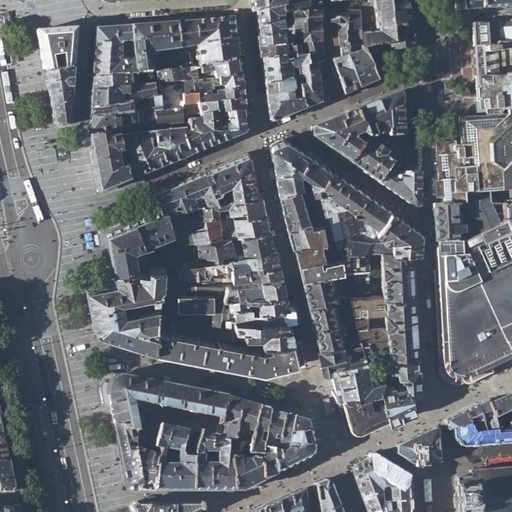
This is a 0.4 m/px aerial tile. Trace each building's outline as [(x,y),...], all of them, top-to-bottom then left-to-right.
[(249,0),(251,11),(255,11),(281,7),(281,0),(249,0)] [(281,0),(281,7),(282,9),(319,9),(320,0),(281,0)] [(361,32),(369,49),(390,44),(394,43),(393,24),(411,23),(410,11),(405,0),(366,0),(367,1),(373,1),(376,31),(361,32)] [(511,0),(451,0),(453,8),(454,10),(511,4),(511,0)] [(255,11),(259,35),(285,32),(285,28),(284,22),(282,9),(281,7),(255,11)] [(292,27),(293,31),(300,31),(304,53),(306,65),(317,63),(324,61),(319,42),(318,25),(319,9),(282,9),(284,22),(291,21),(292,27)] [(329,9),(329,21),(335,22),(345,22),(345,31),(360,28),(359,11),(358,10),(329,9)] [(232,16),(179,22),(180,46),(181,47),(196,45),(198,53),(194,53),(196,60),(199,59),(200,65),(239,57),(236,37),(236,34),(234,34),(232,16)] [(511,18),(484,20),(484,21),(493,51),(497,49),(507,48),(507,44),(511,43),(511,18)] [(329,21),(332,54),(339,51),(335,22),(329,21)] [(472,46),(480,46),(479,40),(477,40),(476,26),(478,26),(478,21),(471,22),(472,46)] [(479,22),(478,21),(478,26),(476,26),(477,40),(479,40),(480,46),(481,46),(481,45),(485,44),(486,50),(487,51),(493,51),(484,21),(479,22)] [(96,27),(92,77),(132,73),(136,73),(177,69),(182,68),(190,67),(189,59),(189,53),(181,47),(180,46),(179,22),(96,27)] [(345,93),(360,86),(353,70),(347,55),(348,54),(347,38),(345,38),(345,31),(345,22),(335,22),(339,51),(332,54),(332,59),(345,93)] [(411,25),(411,23),(393,24),(394,43),(390,44),(391,48),(392,50),(413,48),(413,42),(412,36),(411,25)] [(294,45),(293,31),(292,27),(285,28),(285,32),(259,35),(256,36),(259,57),(261,57),(294,55),(299,54),(298,44),(294,45)] [(46,69),(71,66),(72,65),(73,65),(75,53),(77,28),(55,29),(36,30),(41,56),(43,68),(46,67),(46,69)] [(361,32),(360,28),(345,31),(345,38),(347,38),(348,54),(347,55),(353,70),(360,86),(377,79),(370,53),(369,49),(361,32)] [(376,52),(391,48),(390,44),(369,49),(370,53),(376,52)] [(319,101),(317,63),(306,65),(304,53),(299,54),(294,55),(295,80),(298,79),(299,85),(296,85),(296,90),(299,97),(304,107),(319,101)] [(261,57),(264,83),(295,80),(294,55),(261,57)] [(241,73),(239,57),(200,65),(201,72),(213,71),(215,77),(241,73)] [(54,124),(57,126),(66,125),(68,122),(73,68),(71,66),(46,69),(44,72),(54,124)] [(193,90),(192,80),(198,79),(196,67),(190,67),(182,68),(182,71),(178,72),(177,69),(136,73),(138,85),(153,83),(182,80),(183,94),(191,94),(190,90),(193,90)] [(485,111),(491,110),(491,73),(498,69),(489,69),(489,74),(483,75),(482,74),(483,81),(481,81),(483,108),(485,108),(485,111)] [(491,110),(506,108),(511,107),(511,81),(508,82),(508,83),(500,84),(499,84),(498,74),(498,69),(491,73),(491,110)] [(92,77),(91,90),(126,86),(133,85),(132,73),(92,77)] [(243,85),(241,73),(215,77),(212,77),(213,90),(220,89),(219,84),(224,84),(225,88),(243,85)] [(508,73),(498,74),(499,84),(500,84),(508,83),(508,82),(508,73)] [(477,109),(483,108),(481,81),(483,81),(482,74),(475,74),(477,109)] [(198,79),(192,80),(193,90),(194,92),(213,90),(212,77),(198,79)] [(264,83),(266,94),(296,90),(296,85),(295,80),(264,83)] [(89,107),(89,116),(119,114),(134,110),(143,109),(144,109),(143,104),(134,105),(133,101),(149,98),(151,108),(153,107),(161,106),(160,94),(155,95),(153,83),(138,85),(133,85),(126,86),(130,101),(118,104),(118,103),(99,108),(89,107)] [(246,108),(243,85),(225,88),(220,89),(213,90),(194,92),(194,94),(191,94),(183,94),(182,95),(183,104),(185,104),(194,102),(193,101),(196,100),(196,102),(198,108),(186,109),(187,115),(200,114),(216,111),(246,108)] [(91,90),(89,107),(99,108),(118,103),(118,104),(130,101),(126,86),(91,90)] [(266,94),(267,104),(299,97),(296,90),(266,94)] [(397,91),(355,108),(367,136),(387,149),(391,152),(395,158),(393,159),(386,169),(401,170),(402,139),(403,139),(400,93),(397,91)] [(272,120),(304,107),(299,97),(267,104),(269,119),(272,120)] [(162,110),(161,106),(153,107),(156,125),(183,123),(181,108),(162,110)] [(146,126),(156,125),(153,107),(151,108),(144,109),(143,109),(146,126)] [(511,107),(506,108),(506,112),(478,114),(469,115),(462,123),(462,129),(462,144),(459,144),(461,203),(482,203),(481,191),(511,188),(511,107)] [(246,108),(216,111),(217,128),(224,128),(224,130),(246,130),(246,108)] [(310,135),(349,162),(367,136),(355,108),(312,126),(310,135)] [(136,127),(146,126),(143,109),(134,110),(136,127)] [(106,132),(136,127),(134,110),(119,114),(89,116),(87,134),(106,132)] [(188,131),(183,132),(181,134),(190,154),(244,132),(246,130),(224,130),(224,128),(217,128),(216,111),(200,114),(200,119),(187,120),(188,131)] [(190,154),(181,134),(183,132),(184,131),(183,128),(88,138),(98,191),(113,185),(190,154)] [(349,162),(378,181),(386,169),(393,159),(384,153),(387,149),(367,136),(349,162)] [(270,145),(277,191),(302,184),(300,180),(299,176),(302,173),(309,178),(310,182),(320,180),(328,167),(285,138),(282,138),(271,142),(270,145)] [(421,139),(403,139),(402,139),(401,170),(420,171),(421,139)] [(440,198),(440,203),(456,203),(461,203),(459,144),(457,145),(457,142),(434,143),(437,198),(440,198)] [(387,149),(384,153),(393,159),(395,158),(391,152),(387,149)] [(247,152),(205,169),(217,200),(256,193),(257,193),(250,154),(247,152)] [(390,209),(328,167),(320,180),(310,182),(320,223),(326,246),(337,244),(338,249),(362,250),(370,239),(342,238),(334,202),(338,199),(378,227),(390,209)] [(155,189),(163,208),(164,207),(164,208),(167,207),(167,208),(186,205),(217,200),(205,169),(155,189)] [(419,205),(420,171),(401,170),(386,169),(378,181),(415,207),(419,205)] [(277,191),(291,244),(314,239),(312,232),(310,225),(320,223),(310,182),(302,184),(277,191)] [(261,192),(257,193),(256,193),(217,200),(186,205),(188,217),(190,216),(190,217),(193,217),(192,212),(196,212),(195,208),(198,207),(199,216),(218,213),(216,204),(229,202),(231,210),(232,210),(245,208),(246,213),(256,213),(265,211),(261,192)] [(378,227),(338,199),(334,202),(342,238),(370,239),(378,227)] [(511,202),(503,204),(503,210),(503,222),(501,223),(462,240),(458,241),(435,242),(437,263),(443,365),(443,367),(445,370),(447,373),(449,375),(451,376),(453,377),(456,378),(460,378),(462,378),(465,377),(511,354),(511,202)] [(434,242),(435,242),(458,241),(458,236),(462,236),(462,235),(462,233),(463,232),(463,225),(458,225),(458,218),(457,218),(456,203),(440,203),(432,203),(434,242)] [(456,203),(457,218),(458,218),(466,218),(467,235),(462,235),(462,236),(458,236),(458,241),(462,240),(501,223),(497,213),(501,212),(501,211),(503,210),(503,204),(502,203),(482,203),(461,203),(456,203)] [(167,208),(170,220),(188,217),(186,205),(167,208)] [(163,208),(134,220),(143,241),(144,243),(151,241),(150,239),(172,230),(170,220),(167,208),(167,207),(164,208),(164,207),(163,208)] [(418,228),(390,209),(378,227),(370,239),(362,250),(338,249),(338,251),(340,268),(341,270),(354,270),(368,270),(369,251),(380,251),(410,251),(411,251),(418,252),(419,232),(418,229),(418,228)] [(268,227),(265,211),(256,213),(246,213),(233,216),(237,234),(270,228),(269,227),(268,227)] [(218,213),(199,216),(193,217),(190,217),(192,228),(191,228),(191,231),(193,231),(194,242),(197,242),(222,239),(219,227),(221,227),(218,213)] [(170,220),(172,230),(173,231),(191,228),(192,228),(190,217),(190,216),(188,217),(170,220)] [(106,231),(114,271),(132,271),(131,267),(135,267),(133,257),(134,257),(131,246),(143,241),(134,220),(106,231)] [(293,245),(297,261),(338,251),(338,249),(337,244),(326,246),(320,223),(310,225),(312,232),(314,239),(291,244),(291,245),(293,245)] [(275,247),(270,228),(237,234),(232,235),(232,237),(222,239),(197,242),(199,256),(234,251),(232,245),(241,243),(244,253),(275,247)] [(281,269),(275,247),(244,253),(231,255),(232,266),(234,278),(251,275),(259,277),(282,274),(281,269)] [(148,265),(164,265),(175,264),(175,263),(181,262),(179,250),(146,255),(148,265)] [(297,261),(300,275),(330,270),(340,268),(338,251),(297,261)] [(413,294),(411,251),(410,251),(380,251),(383,295),(413,294)] [(132,271),(137,271),(137,266),(148,265),(146,255),(146,254),(134,257),(133,257),(135,267),(131,267),(132,271)] [(232,266),(231,255),(181,262),(175,263),(175,264),(176,272),(190,276),(208,274),(213,269),(232,266)] [(114,271),(116,282),(86,288),(94,329),(98,332),(154,350),(156,332),(151,331),(152,327),(156,328),(157,321),(156,321),(156,309),(158,309),(160,286),(161,286),(161,285),(162,285),(164,265),(148,265),(137,266),(137,271),(132,271),(114,271)] [(300,275),(307,305),(337,297),(330,270),(300,275)] [(368,270),(354,270),(356,297),(370,296),(368,270)] [(285,292),(282,274),(259,277),(260,281),(262,294),(285,292)] [(262,294),(260,281),(243,283),(245,296),(262,294)] [(288,305),(285,292),(262,294),(245,296),(243,283),(227,285),(224,298),(228,298),(228,308),(234,308),(258,307),(288,305)] [(296,362),(292,341),(291,340),(269,340),(269,342),(271,347),(263,350),(167,331),(170,316),(169,315),(170,311),(213,310),(211,317),(213,317),(216,311),(221,310),(224,298),(227,285),(162,285),(161,285),(161,286),(160,286),(158,309),(156,309),(156,321),(157,321),(156,328),(156,332),(154,350),(263,370),(296,362)] [(370,296),(356,297),(349,297),(360,340),(364,358),(365,358),(389,357),(416,355),(413,294),(383,295),(370,296)] [(307,305),(318,347),(360,340),(349,297),(337,297),(307,305)] [(289,316),(288,305),(258,307),(234,308),(234,318),(265,318),(289,316)] [(220,326),(221,317),(221,310),(216,311),(213,317),(211,317),(210,323),(220,326)] [(290,327),(289,316),(265,318),(234,318),(221,317),(220,326),(219,337),(225,339),(261,340),(261,342),(269,342),(269,340),(291,340),(294,340),(290,327)] [(219,337),(220,326),(210,323),(208,335),(217,337),(216,338),(219,339),(219,337)] [(323,371),(333,368),(365,361),(365,358),(364,358),(360,340),(318,347),(323,371)] [(417,366),(416,355),(389,357),(390,367),(397,368),(417,366)] [(333,368),(340,394),(352,392),(360,393),(379,389),(375,378),(369,380),(365,361),(333,368)] [(419,401),(417,366),(397,368),(397,373),(402,374),(404,382),(406,382),(408,390),(409,390),(412,404),(419,401)] [(413,409),(412,404),(409,390),(408,390),(406,382),(404,382),(402,374),(397,373),(397,368),(390,367),(378,369),(379,377),(375,378),(379,389),(381,389),(388,416),(389,420),(413,409)] [(194,451),(200,428),(210,432),(213,420),(219,422),(226,394),(123,374),(120,374),(117,375),(114,376),(111,378),(109,380),(108,382),(107,385),(107,388),(113,422),(122,425),(122,427),(135,429),(136,441),(155,445),(161,422),(170,425),(170,424),(170,422),(189,426),(188,428),(181,450),(194,451)] [(360,429),(388,416),(381,389),(379,389),(360,393),(352,392),(340,394),(347,422),(360,429)] [(511,391),(487,403),(491,417),(511,407),(511,391)] [(210,432),(230,437),(239,398),(226,394),(219,422),(213,420),(210,432)] [(247,452),(259,404),(239,398),(230,437),(226,453),(232,455),(247,452)] [(487,403),(485,399),(474,405),(484,429),(491,428),(494,427),(491,417),(487,403)] [(264,444),(270,407),(264,406),(259,404),(247,452),(261,449),(263,449),(264,444)] [(474,405),(472,406),(479,422),(475,423),(479,430),(484,429),(474,405)] [(472,406),(463,410),(468,424),(471,430),(479,430),(475,423),(479,422),(472,406)] [(277,446),(283,411),(270,407),(264,444),(277,446)] [(511,407),(491,417),(494,427),(497,426),(506,423),(511,421),(511,407)] [(446,430),(451,429),(468,424),(463,410),(443,419),(446,430)] [(289,429),(292,414),(283,411),(277,446),(281,447),(285,448),(289,429)] [(300,432),(310,430),(307,419),(292,414),(289,429),(300,432)] [(489,443),(511,441),(511,421),(506,423),(506,430),(497,431),(497,426),(494,427),(491,428),(484,429),(479,430),(471,430),(468,424),(451,429),(452,437),(461,445),(489,443)] [(129,489),(153,489),(157,453),(135,446),(134,441),(136,441),(135,429),(122,427),(122,425),(113,422),(125,486),(129,489)] [(157,453),(153,489),(193,489),(193,454),(183,454),(181,450),(188,428),(170,424),(170,425),(161,422),(155,445),(158,446),(157,453)] [(200,428),(194,451),(194,454),(193,454),(193,489),(235,488),(231,467),(232,457),(232,455),(226,453),(230,437),(210,432),(200,428)] [(394,454),(410,463),(437,461),(435,429),(433,428),(397,445),(395,445),(394,454)] [(276,457),(277,472),(310,455),(313,449),(310,430),(300,432),(289,429),(285,448),(281,447),(281,456),(276,457)] [(467,459),(511,456),(511,441),(489,443),(461,445),(452,437),(451,429),(446,430),(449,441),(457,449),(461,448),(462,460),(467,459)] [(0,479),(10,477),(1,434),(0,434),(0,479)] [(261,453),(262,478),(277,472),(276,457),(281,456),(281,447),(277,446),(264,444),(263,449),(261,449),(261,453)] [(231,467),(235,488),(241,488),(262,478),(261,453),(232,457),(231,467)] [(404,511),(402,476),(370,457),(354,465),(350,472),(365,511),(404,511)] [(468,476),(454,477),(454,481),(455,481),(455,486),(455,489),(456,489),(456,493),(453,493),(453,496),(452,496),(452,504),(454,504),(454,507),(457,507),(457,511),(456,511),(511,511),(511,466),(468,470),(468,476)] [(13,488),(10,477),(0,479),(0,490),(10,490),(13,488)] [(313,483),(318,511),(338,511),(327,482),(321,479),(313,483)] [(276,499),(277,511),(306,511),(303,487),(276,499)] [(266,511),(277,511),(276,499),(265,504),(266,511)] [(131,511),(193,511),(203,508),(203,501),(133,501),(130,505),(131,511)]
